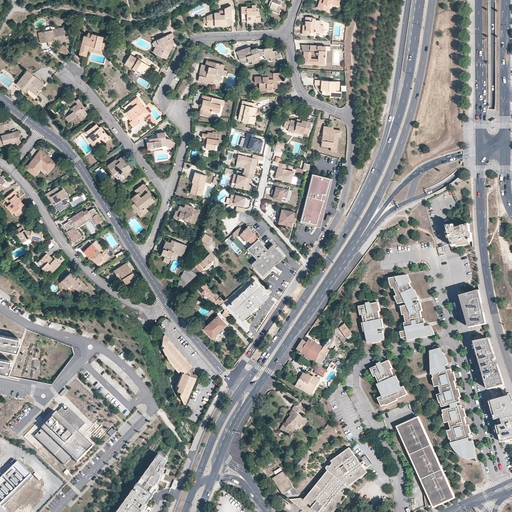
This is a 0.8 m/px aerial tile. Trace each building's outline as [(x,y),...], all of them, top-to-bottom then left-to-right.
[(272,2),(270,6),(269,8),(272,10),(272,11),(278,13),(281,7),(283,1),(283,0),(270,0),(270,1),(272,2)] [(320,4),(318,4),(317,8),(327,11),(330,3),(337,6),(339,0),(320,0),(322,0),(320,4)] [(247,20),(247,22),(253,22),(254,22),(260,22),(260,16),(259,17),(259,14),(258,14),(258,11),(256,11),(255,5),(251,5),(251,8),(247,8),(247,6),(241,7),(242,20),(247,20)] [(206,17),(207,23),(207,27),(230,25),(230,20),(231,20),(231,6),(224,9),(224,10),(219,10),(219,12),(215,12),(206,17)] [(319,33),(320,25),(320,21),(315,20),(315,18),(312,18),(312,17),(305,17),(305,21),(305,25),(304,30),(302,30),(302,35),(309,35),(310,33),(319,33)] [(66,41),(65,36),(63,28),(56,29),(46,31),(38,33),(41,43),(48,42),(54,40),(55,43),(66,41)] [(99,49),(101,42),(102,37),(88,33),(87,37),(84,36),(79,54),(83,55),(85,56),(87,50),(88,46),(99,49)] [(172,33),(156,40),(159,45),(155,53),(166,59),(172,48),(170,43),(174,42),(172,38),(174,37),(172,33)] [(68,36),(65,36),(66,41),(55,43),(54,40),(48,42),(48,46),(51,46),(69,42),(68,36)] [(105,43),(101,42),(99,49),(88,46),(87,50),(101,54),(105,43)] [(303,54),(303,57),(304,57),(304,59),(305,59),(305,64),(324,65),(325,47),(301,45),(302,52),(303,52),(303,54)] [(257,48),(250,50),(249,47),(242,50),(237,52),(240,60),(246,58),(248,62),(252,61),(255,60),(254,58),(257,57),(263,55),(265,59),(269,58),(274,56),(272,50),(271,49),(270,49),(270,48),(269,48),(268,48),(267,48),(266,48),(265,48),(264,49),(263,49),(260,49),(257,49),(257,48)] [(280,57),(278,50),(272,52),(274,56),(269,58),(270,61),(280,57)] [(130,55),(124,64),(135,71),(136,69),(145,75),(147,71),(148,69),(150,67),(130,55)] [(222,76),(223,70),(224,65),(206,61),(205,66),(205,68),(201,67),(199,77),(198,81),(212,84),(214,79),(215,74),(221,75),(222,76)] [(26,87),(29,89),(36,95),(44,84),(38,79),(27,70),(16,84),(24,91),(26,87)] [(279,73),(267,73),(267,76),(262,76),(254,77),(255,83),(259,83),(259,89),(267,89),(274,89),(277,88),(277,81),(280,81),(279,77),(279,73)] [(326,91),(326,94),(330,94),(329,97),(340,97),(340,91),(338,91),(339,82),(315,80),(314,83),(314,85),(320,85),(320,90),(321,90),(326,91)] [(224,100),(203,95),(202,103),(201,107),(199,114),(210,117),(211,112),(218,114),(220,105),(223,105),(224,100)] [(139,105),(142,103),(137,97),(129,103),(131,105),(133,107),(126,112),(131,119),(132,120),(129,122),(133,128),(144,119),(143,118),(141,115),(144,112),(139,105)] [(82,108),(84,107),(78,98),(75,101),(73,99),(68,104),(73,111),(65,117),(68,122),(72,120),(75,124),(87,114),(84,111),(82,108)] [(251,116),(253,107),(254,104),(242,101),(238,120),(253,124),(255,117),(254,117),(251,116)] [(149,113),(142,103),(139,105),(144,112),(141,115),(143,118),(149,113)] [(0,130),(4,130),(10,128),(9,123),(7,123),(5,119),(0,120),(0,130)] [(300,123),(296,121),(290,120),(290,121),(289,126),(288,131),(295,133),(295,131),(303,133),(307,134),(310,123),(308,122),(301,120),(300,123)] [(102,132),(99,128),(96,124),(86,132),(90,136),(93,140),(96,138),(99,143),(101,145),(109,139),(103,131),(102,132)] [(333,128),(324,127),(321,146),(330,147),(333,148),(335,136),(338,137),(340,137),(341,131),(333,129),(333,128)] [(18,131),(5,134),(0,135),(0,146),(3,146),(2,144),(7,143),(7,144),(19,141),(19,138),(18,137),(19,137),(18,131)] [(166,138),(165,132),(157,133),(158,137),(151,138),(152,141),(147,142),(148,149),(155,148),(155,147),(162,146),(162,144),(165,143),(171,147),(174,142),(169,138),(166,138)] [(246,132),(242,148),(247,149),(248,146),(255,147),(254,150),(260,152),(263,141),(253,139),(254,135),(246,132)] [(206,138),(205,144),(205,148),(214,150),(215,144),(218,145),(218,140),(216,140),(217,134),(207,133),(207,134),(202,134),(202,136),(201,137),(204,138),(206,138)] [(93,140),(90,136),(87,138),(94,147),(99,143),(96,138),(93,140)] [(42,166),(49,171),(55,163),(39,151),(35,156),(25,169),(35,176),(41,168),(42,166)] [(252,159),(238,155),(236,163),(244,165),(242,172),(253,175),(257,160),(262,162),(263,157),(253,155),(252,159)] [(124,175),(128,172),(132,169),(124,158),(122,156),(116,161),(115,159),(107,166),(113,174),(119,170),(124,175)] [(284,169),(285,165),(278,163),(276,172),(277,173),(277,174),(275,174),(274,179),(290,184),(294,172),(284,169)] [(196,191),(195,194),(201,196),(204,186),(202,185),(205,175),(195,172),(193,177),(191,182),(192,183),(194,183),(192,190),(196,191)] [(252,179),(253,175),(242,172),(241,176),(233,174),(232,178),(236,179),(234,187),(248,190),(249,186),(247,184),(248,182),(249,183),(250,181),(250,178),(252,179)] [(325,195),(329,179),(311,174),(299,220),(317,225),(324,200),(321,199),(322,194),(325,195)] [(283,188),(284,185),(273,182),(272,186),(275,187),(274,188),(274,190),(273,194),(272,198),(280,200),(281,196),(286,198),(288,190),(283,188)] [(140,211),(145,207),(154,201),(149,195),(148,193),(149,191),(143,183),(134,190),(136,193),(130,198),(134,203),(140,211)] [(64,197),(66,196),(61,187),(58,189),(56,187),(45,194),(49,201),(52,205),(53,204),(59,212),(69,205),(64,197)] [(10,203),(8,204),(7,206),(10,210),(12,209),(17,215),(26,208),(23,204),(22,204),(19,200),(15,195),(16,194),(14,190),(4,199),(5,201),(7,199),(10,203)] [(247,198),(230,194),(228,205),(241,208),(242,203),(241,203),(241,201),(245,202),(246,202),(247,198)] [(148,211),(145,207),(140,211),(134,203),(131,206),(140,217),(148,211)] [(186,208),(183,207),(179,206),(178,209),(177,211),(175,211),(174,215),(178,216),(182,218),(184,221),(188,222),(189,221),(194,223),(199,211),(193,209),(193,208),(187,205),(186,208)] [(101,221),(93,208),(87,212),(86,210),(83,212),(82,210),(70,218),(71,219),(62,225),(66,231),(73,242),(80,238),(75,229),(75,226),(89,217),(92,218),(96,224),(101,221)] [(293,212),(281,209),(279,215),(277,223),(289,226),(290,222),(295,223),(297,214),(293,213),(293,212)] [(473,241),(472,233),(470,233),(469,224),(461,226),(455,228),(455,229),(452,230),(451,225),(447,226),(448,232),(450,236),(452,246),(455,246),(465,243),(473,241)] [(251,244),(258,236),(247,226),(244,230),(240,226),(233,234),(245,245),(248,242),(251,244)] [(28,238),(23,230),(18,233),(16,234),(21,243),(28,238)] [(30,231),(29,238),(29,239),(38,241),(41,232),(35,231),(31,230),(30,231)] [(204,233),(201,241),(208,244),(212,237),(204,233)] [(95,240),(92,237),(81,244),(89,252),(92,255),(90,257),(97,264),(100,261),(102,259),(104,261),(108,257),(105,254),(108,251),(105,249),(101,253),(98,251),(92,244),(95,240)] [(262,277),(284,257),(274,245),(268,250),(265,246),(259,239),(248,249),(254,256),(257,259),(251,264),(262,277)] [(172,243),(170,243),(166,241),(162,252),(160,255),(165,257),(170,259),(173,253),(181,256),(186,245),(173,240),(172,243)] [(44,265),(41,268),(45,272),(46,271),(50,274),(60,264),(54,259),(53,260),(51,262),(49,260),(51,258),(46,253),(39,261),(44,265)] [(209,254),(195,266),(200,271),(213,259),(209,254)] [(129,281),(131,284),(137,280),(126,263),(113,271),(118,280),(119,281),(122,280),(124,284),(129,281)] [(511,274),(508,275),(505,263),(496,266),(511,334),(511,274)] [(182,276),(181,275),(179,279),(177,285),(181,289),(195,275),(185,267),(182,276)] [(65,285),(68,288),(69,286),(74,291),(76,290),(80,294),(86,287),(77,278),(76,279),(75,280),(71,276),(72,276),(69,273),(59,284),(62,287),(65,285)] [(408,279),(407,275),(397,277),(389,278),(390,284),(391,288),(393,288),(396,295),(394,296),(395,298),(397,304),(405,303),(416,300),(418,300),(416,295),(414,290),(412,291),(409,284),(410,283),(408,279)] [(268,295),(255,280),(226,305),(240,320),(268,295)] [(217,298),(217,297),(212,292),(204,283),(197,289),(204,296),(205,295),(212,302),(217,298)] [(487,324),(480,290),(463,295),(467,312),(472,327),(487,324)] [(223,302),(224,301),(220,297),(216,301),(220,305),(223,302)] [(379,311),(377,303),(368,305),(357,307),(359,316),(361,315),(363,323),(361,323),(363,332),(368,331),(371,344),(380,342),(379,340),(384,340),(381,329),(381,328),(383,328),(381,319),(379,320),(377,312),(379,311)] [(421,308),(419,303),(417,303),(405,306),(400,307),(401,315),(403,315),(405,323),(403,323),(404,328),(408,327),(422,325),(424,324),(423,320),(421,320),(419,312),(421,312),(421,308)] [(216,331),(224,324),(217,316),(203,329),(212,338),(217,332),(216,331)] [(323,319),(319,317),(313,326),(316,328),(323,319)] [(345,337),(351,335),(349,329),(347,323),(341,325),(345,337)] [(225,325),(224,324),(216,331),(217,332),(225,325)] [(316,328),(313,326),(308,332),(312,334),(316,328)] [(405,331),(399,332),(400,338),(406,337),(406,341),(427,337),(427,335),(433,334),(431,330),(429,326),(425,327),(426,329),(423,329),(409,332),(407,332),(405,332),(405,331)] [(184,404),(187,397),(186,396),(193,377),(190,376),(189,369),(190,367),(180,356),(168,341),(169,340),(164,334),(162,335),(161,344),(163,347),(162,348),(168,355),(166,356),(179,371),(180,369),(183,373),(178,386),(176,390),(180,392),(179,395),(183,403),(184,404)] [(0,375),(8,377),(12,369),(9,369),(10,363),(0,361),(0,351),(17,355),(20,347),(18,347),(19,341),(0,337),(0,375)] [(490,338),(475,342),(486,379),(489,389),(505,384),(490,338)] [(297,349),(316,361),(324,348),(310,339),(308,342),(303,339),(297,349)] [(186,396),(187,397),(196,376),(191,374),(191,370),(193,368),(169,340),(168,341),(180,356),(190,367),(189,369),(190,376),(193,377),(186,396)] [(324,348),(316,361),(321,364),(330,350),(325,346),(324,348)] [(440,353),(439,349),(431,352),(432,355),(430,355),(431,371),(433,371),(435,370),(436,370),(437,369),(438,369),(439,368),(441,368),(442,367),(443,367),(444,366),(445,365),(446,365),(447,364),(448,363),(447,359),(445,356),(442,352),(440,353)] [(177,372),(179,371),(166,356),(166,357),(168,362),(177,372)] [(382,396),(377,399),(381,407),(385,405),(386,406),(397,400),(397,399),(404,395),(403,392),(400,387),(398,383),(394,376),(393,377),(389,369),(391,368),(387,361),(379,364),(369,370),(373,378),(374,377),(378,384),(376,385),(382,396)] [(327,371),(318,366),(315,371),(323,376),(327,371)] [(454,378),(451,368),(439,372),(432,374),(433,378),(432,378),(433,382),(435,387),(438,385),(441,393),(437,394),(439,403),(440,402),(442,407),(450,404),(460,401),(459,395),(456,387),(454,378)] [(312,376),(306,372),(301,379),(300,378),(296,385),(300,388),(302,386),(312,392),(320,379),(313,375),(312,376)] [(311,394),(312,392),(302,386),(300,388),(311,394)] [(511,399),(510,395),(493,401),(499,423),(504,441),(511,438),(511,399)] [(311,404),(304,398),(301,402),(309,408),(311,404)] [(464,413),(461,404),(451,407),(443,410),(444,414),(443,414),(445,423),(449,421),(451,429),(448,430),(450,439),(451,439),(452,443),(458,441),(471,437),(469,430),(464,413)] [(280,428),(288,435),(291,431),(290,430),(293,426),(294,427),(297,424),(300,426),(302,423),(300,422),(303,417),(301,415),(304,412),(295,405),(292,408),(295,410),(291,415),(287,420),(287,421),(286,423),(286,422),(280,428)] [(61,408),(34,437),(64,465),(72,457),(77,463),(92,447),(77,432),(85,424),(68,408),(65,412),(61,408)] [(429,506),(453,495),(448,483),(436,459),(420,421),(400,430),(413,458),(425,486),(426,505),(429,506)] [(473,443),(472,440),(459,444),(453,446),(456,449),(456,450),(458,451),(459,452),(461,454),(464,456),(466,457),(467,458),(469,459),(477,457),(476,455),(473,443)] [(366,471),(349,448),(332,461),(333,463),(330,466),(329,466),(329,465),(328,466),(327,466),(326,467),(326,468),(327,469),(328,470),(305,499),(303,497),(290,499),(301,508),(306,511),(331,511),(351,488),(345,484),(347,482),(348,484),(366,471)] [(264,450),(263,450),(256,454),(256,455),(256,456),(257,456),(257,457),(258,458),(259,458),(260,458),(261,458),(263,457),(264,456),(265,455),(265,454),(266,453),(265,452),(265,451),(264,450)] [(145,504),(155,490),(152,489),(154,485),(155,486),(156,484),(158,480),(157,479),(159,474),(160,474),(164,475),(165,471),(162,470),(165,462),(163,460),(165,459),(164,458),(158,454),(140,480),(139,479),(115,511),(139,511),(140,511),(142,511),(146,511),(149,508),(145,504)] [(366,455),(361,459),(366,467),(371,464),(366,455)] [(280,462),(278,459),(265,467),(267,470),(280,462)] [(0,511),(6,511),(0,505),(0,504),(31,474),(18,460),(3,476),(0,472),(0,511)] [(282,466),(280,463),(267,471),(269,474),(282,466)] [(280,489),(283,494),(294,487),(284,471),(273,478),(280,489)]
